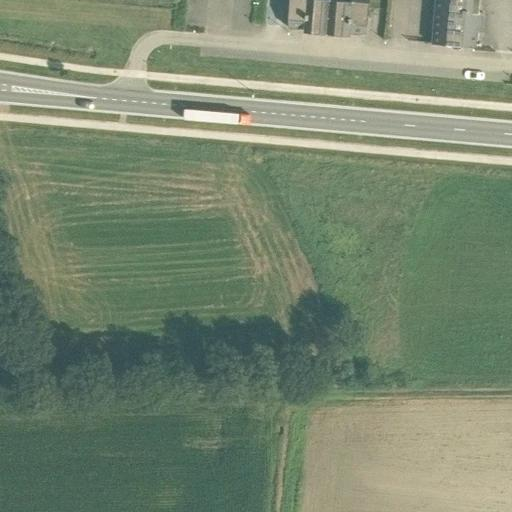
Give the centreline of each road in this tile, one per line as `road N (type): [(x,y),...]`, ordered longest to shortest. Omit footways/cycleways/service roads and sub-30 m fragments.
road 1 (primary): [(79,98),(511,135)]
road 2 (track): [(287,397),(511,396)]
